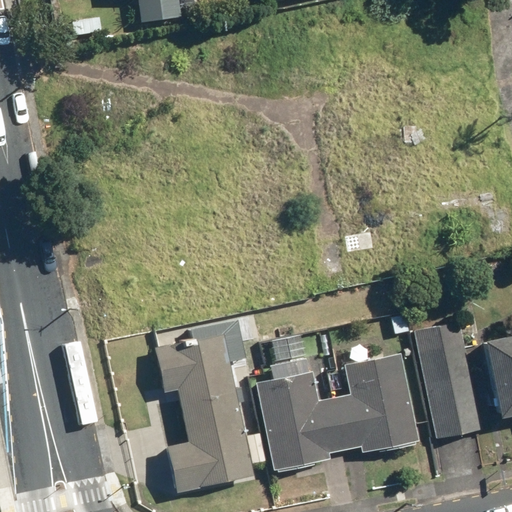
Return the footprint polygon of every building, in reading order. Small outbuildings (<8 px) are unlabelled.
[(133,0),(137,22),(177,16),(174,0),(133,0)] [(330,115),(313,117),(325,196),(422,181),(408,88),(328,100),(330,115)] [(335,237),(337,256),(372,253),(370,233),(335,237)] [(411,328),(433,436),(477,428),(455,319),(411,328)] [(177,490),(251,474),(219,330),(161,343),(183,442),(167,446),(177,490)] [(511,332),(478,340),(494,416),(511,412),(511,332)] [(251,380),(269,469),(326,457),(325,451),(358,444),(360,451),(415,440),(397,351),(341,362),(347,391),(314,398),(308,369),(251,380)]
